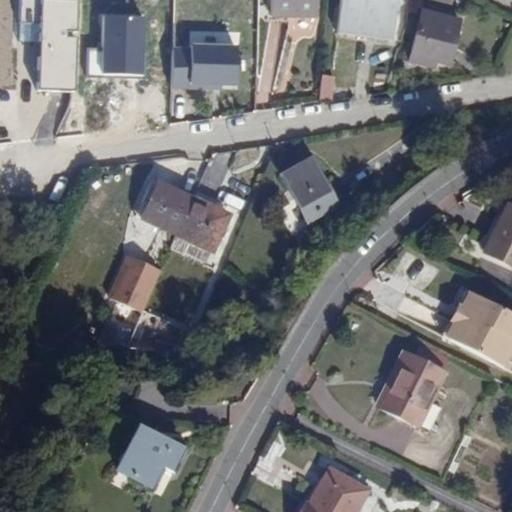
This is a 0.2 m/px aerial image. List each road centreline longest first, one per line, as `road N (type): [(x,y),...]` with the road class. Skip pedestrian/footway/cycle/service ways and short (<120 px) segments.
road 1 (track): [(0,159),(511,85)]
road 2 (residential): [(511,152),(381,226),(305,323),(208,511)]
